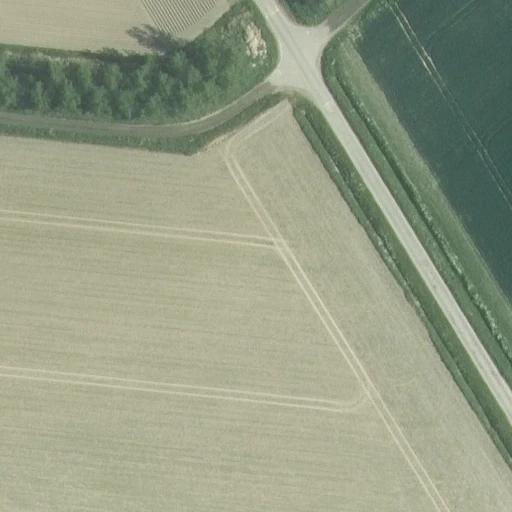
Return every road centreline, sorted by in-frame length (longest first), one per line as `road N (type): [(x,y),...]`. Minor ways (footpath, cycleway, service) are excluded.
road 1 (unclassified): [(511,413),(262,0)]
road 2 (track): [(0,118),(178,130),(249,100),(296,56)]
